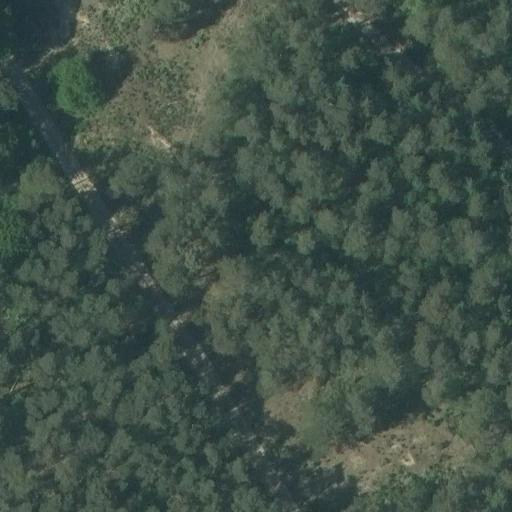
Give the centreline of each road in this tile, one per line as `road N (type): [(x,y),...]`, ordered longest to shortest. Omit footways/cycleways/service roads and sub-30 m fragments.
road 1 (track): [(279,511),(0,56)]
road 2 (track): [(337,0),(511,148)]
